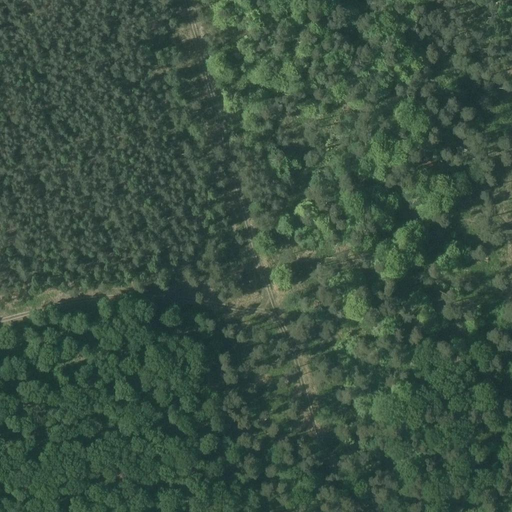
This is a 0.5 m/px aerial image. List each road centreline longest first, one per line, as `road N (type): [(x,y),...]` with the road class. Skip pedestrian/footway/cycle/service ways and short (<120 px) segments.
road 1 (track): [(179,0),(296,392),(361,511)]
road 2 (track): [(0,318),(64,303),(269,312)]
